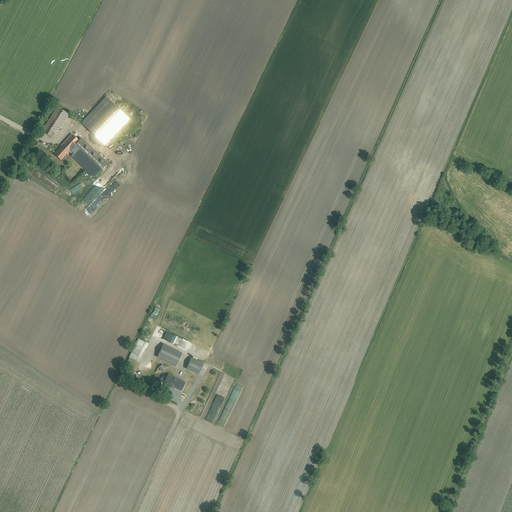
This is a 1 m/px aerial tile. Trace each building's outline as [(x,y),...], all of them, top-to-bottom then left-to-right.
[(107,98),(82,124),(105,146),(130,120),(107,98)] [(58,108),(42,133),(54,140),(69,115),(58,108)] [(61,162),(70,152),(74,156),(72,158),(94,179),(109,163),(84,139),(78,146),(76,145),(79,142),(72,135),(54,155),(61,162)] [(139,339),(130,359),(140,364),(150,344),(139,339)] [(190,363),(185,374),(198,379),(202,368),(190,363)] [(168,375),(164,383),(181,391),(185,383),(168,375)] [(159,378),(157,382),(153,380),(150,385),(161,390),(165,381),(159,378)]
